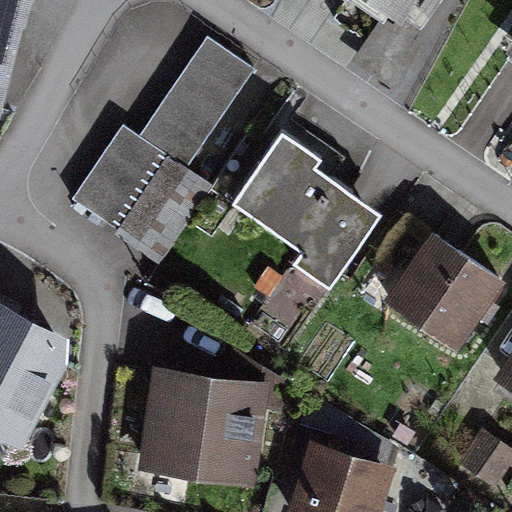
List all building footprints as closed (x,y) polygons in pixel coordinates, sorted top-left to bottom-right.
[(0,0),(0,106),(8,108),(34,0),(0,0)] [(385,0),(403,12),(410,0),(385,0)] [(379,18),(356,62),(400,85),(424,42),(379,18)] [(205,33),(95,202),(143,234),(254,65),(205,33)] [(283,127),(234,200),(304,246),(297,257),(332,281),(381,207),(315,163),(322,153),(283,127)] [(428,226),(386,291),(464,340),(506,275),(428,226)] [(0,438),(20,449),(76,344),(0,304),(0,438)] [(511,343),(495,367),(511,378),(511,343)] [(270,376),(156,359),(141,457),(256,474),(270,376)] [(318,432),(290,511),(377,511),(396,458),(318,432)]
